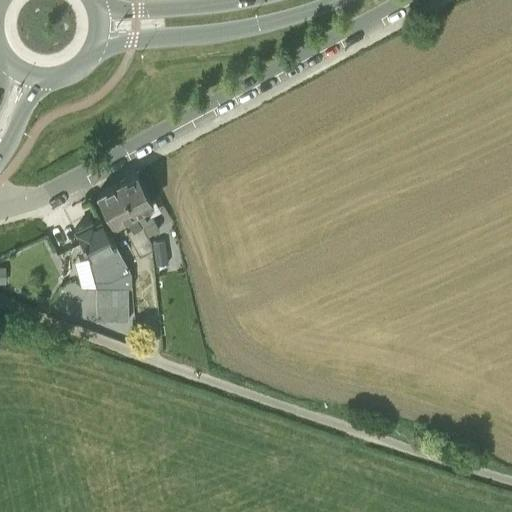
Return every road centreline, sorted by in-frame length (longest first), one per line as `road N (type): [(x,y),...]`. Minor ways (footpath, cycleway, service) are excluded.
road 1 (unclassified): [(511,486),(0,303)]
road 2 (residential): [(0,202),(43,195),(407,0)]
road 3 (secondary): [(95,44),(243,28),(337,0)]
road 4 (secondary): [(249,0),(134,11),(93,3)]
